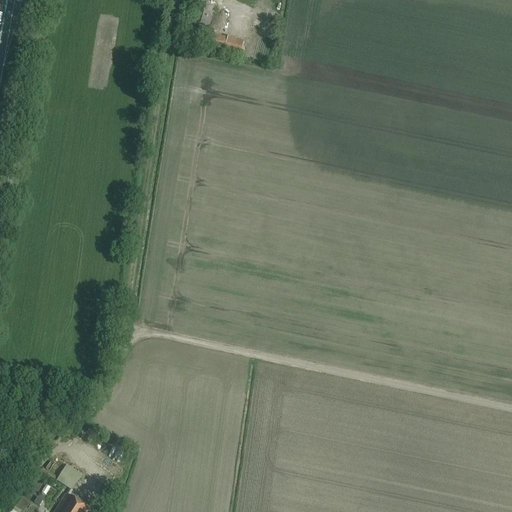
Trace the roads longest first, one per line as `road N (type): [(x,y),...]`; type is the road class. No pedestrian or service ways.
road 1 (track): [(511,407),(149,332),(127,337),(172,9)]
road 2 (unclassified): [(0,240),(41,0)]
road 3 (unclassified): [(0,503),(104,395),(127,337)]
